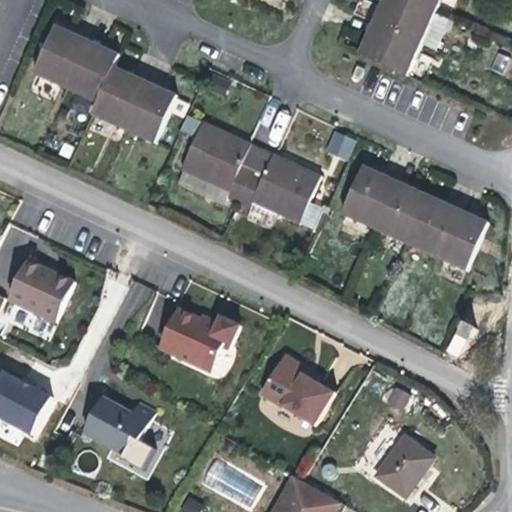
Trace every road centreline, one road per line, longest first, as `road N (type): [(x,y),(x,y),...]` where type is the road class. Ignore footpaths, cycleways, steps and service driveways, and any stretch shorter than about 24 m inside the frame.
road 1 (residential): [(511,400),(0,159)]
road 2 (residential): [(511,177),(312,87),(290,68)]
road 3 (residential): [(290,68),(135,0)]
